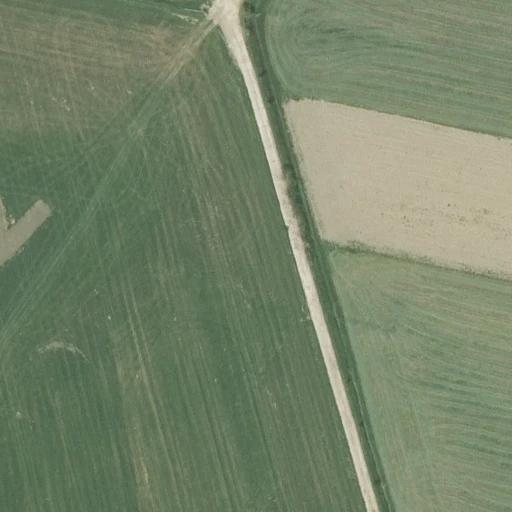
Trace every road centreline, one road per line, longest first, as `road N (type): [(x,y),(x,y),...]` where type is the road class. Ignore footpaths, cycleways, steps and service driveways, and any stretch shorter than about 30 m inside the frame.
road 1 (track): [(234,7),(232,31),(369,511)]
road 2 (track): [(240,0),(0,253)]
